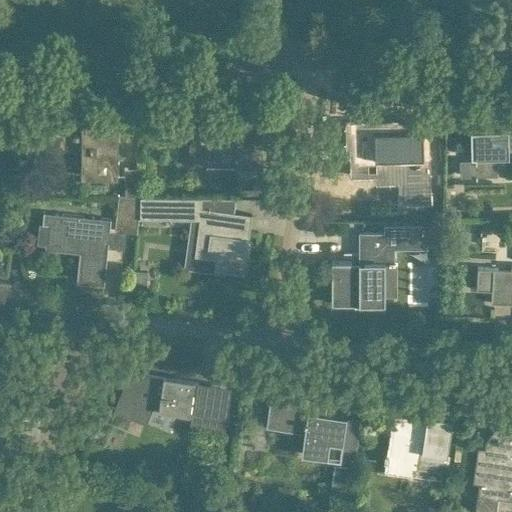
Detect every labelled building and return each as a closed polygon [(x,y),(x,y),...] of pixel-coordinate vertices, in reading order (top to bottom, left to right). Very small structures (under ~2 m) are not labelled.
[(227,123),(227,117),(204,117),(204,135),(200,135),(200,137),(198,137),(197,137),(195,138),(194,139),(193,140),(192,142),(192,143),(191,145),(191,146),(192,148),(192,149),(193,151),(194,152),(195,153),(197,154),(198,154),(207,154),(207,159),(208,159),(208,158),(225,158),(225,162),(227,162),(237,162),(237,175),(263,175),(263,123),(227,123)] [(492,117),(474,117),(474,119),(474,128),(474,130),(475,130),(475,154),(475,155),(476,155),(509,155),(508,147),(511,147),(511,120),(492,121),(492,118),(492,117)] [(409,120),(350,121),(350,143),(354,143),(354,156),(382,155),(382,172),(403,171),(403,198),(430,197),(428,137),(409,138),(409,120)] [(47,141),(47,150),(61,150),(81,151),(81,175),(92,175),(117,175),(117,142),(117,122),(47,121),(47,141)] [(140,195),(143,169),(124,167),(126,195),(140,195)] [(244,194),(263,194),(263,182),(253,182),(253,188),(244,188),(244,194)] [(139,217),(140,197),(140,195),(126,195),(118,195),(115,230),(137,232),(139,217)] [(140,195),(140,216),(194,218),(193,223),(198,224),(194,255),(215,258),(213,270),(243,274),(251,215),(212,209),(212,197),(140,195)] [(104,284),(106,265),(111,218),(43,211),(42,223),(49,223),(47,248),(79,252),(76,282),(104,284)] [(428,224),(384,224),(384,231),(359,231),(359,252),(343,252),(343,260),(331,260),(331,303),(385,303),(385,260),(395,260),(395,248),(428,248),(428,224)] [(511,267),(493,267),(478,266),(477,268),(476,288),(492,289),(491,301),(511,302),(511,267)] [(136,269),(134,286),(147,287),(149,271),(136,269)] [(193,413),(195,402),(198,382),(130,372),(115,409),(144,421),(150,407),(193,413)] [(340,458),(346,415),(325,412),(326,405),(321,404),(322,399),(271,392),(266,426),(279,428),(279,424),(305,428),(301,453),(340,458)] [(197,416),(197,420),(225,425),(227,413),(199,408),(198,414),(197,416)] [(426,418),(392,413),(385,468),(410,471),(411,465),(434,468),(433,476),(441,477),(445,453),(447,453),(452,418),(427,414),(426,418)] [(477,447),(472,482),(479,483),(475,509),(496,511),(499,493),(495,493),(496,487),(511,489),(511,426),(505,426),(502,450),(484,448),(477,447)] [(334,464),(331,487),(347,489),(351,466),(334,464)]
